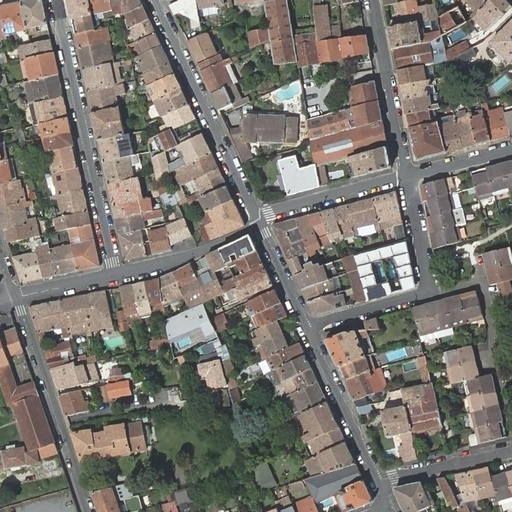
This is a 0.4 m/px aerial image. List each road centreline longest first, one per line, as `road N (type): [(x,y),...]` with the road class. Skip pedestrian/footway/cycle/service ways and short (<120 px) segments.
road 1 (residential): [(55,0),(115,274)]
road 2 (residential): [(153,0),(256,218)]
road 3 (residential): [(87,511),(16,296)]
road 4 (residential): [(405,176),(372,0)]
road 5 (residential): [(306,329),(377,483)]
road 6 (residential): [(256,218),(405,176)]
road 7 (residential): [(115,274),(206,250),(259,224)]
road 8 (residential): [(511,425),(478,283)]
road 9 (residential): [(377,483),(511,449)]
road 10 (residential): [(306,329),(426,291)]
